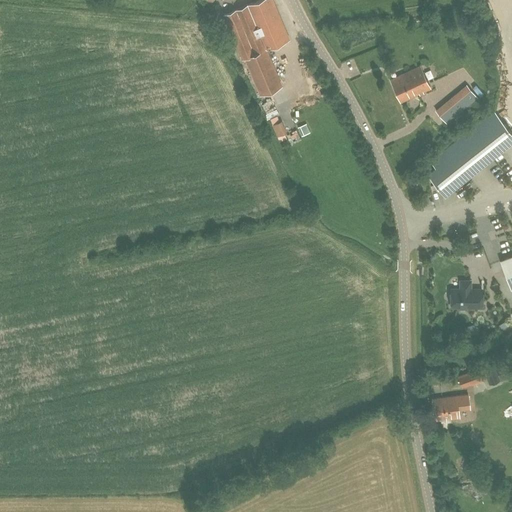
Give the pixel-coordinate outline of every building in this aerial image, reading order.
[(282,85),(267,49),(289,39),(271,0),(259,0),(225,15),(243,59),(245,58),(260,94),(282,85)] [(401,102),(431,88),(420,66),(390,80),(401,102)] [(446,123),(477,98),(467,85),(436,110),(446,123)] [(434,170),(426,176),(443,197),(511,141),(511,133),(494,112),(429,164),(434,170)] [(279,114),(270,117),(277,141),(286,138),(279,114)] [(306,124),(298,127),(302,136),(310,133),(306,124)] [(511,256),(501,260),(511,287),(511,256)] [(460,279),(460,284),(460,289),(451,289),(451,294),(449,295),(451,301),(451,307),(482,307),(482,291),(471,291),(471,279),(460,279)] [(501,377),(506,375),(508,381),(511,379),(511,371),(509,362),(497,366),(501,377)] [(496,367),(484,371),(489,384),(500,380),(496,367)] [(479,368),(469,372),(458,376),(462,387),(472,383),(483,379),(482,377),(479,368)] [(435,420),(458,418),(457,410),(469,409),(467,393),(452,395),(433,397),(435,420)]
